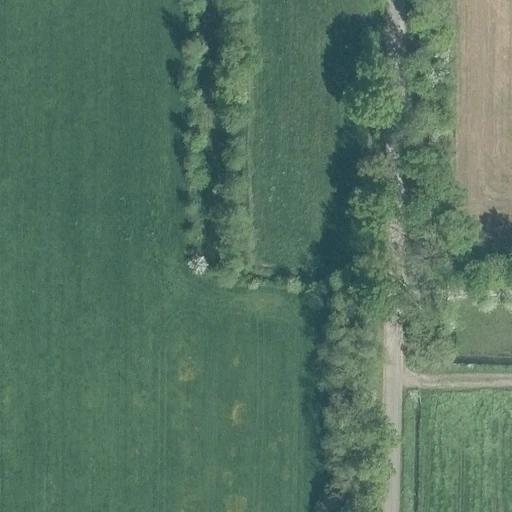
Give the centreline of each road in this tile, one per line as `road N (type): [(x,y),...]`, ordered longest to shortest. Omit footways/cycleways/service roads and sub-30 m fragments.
road 1 (unclassified): [(388,511),(396,0)]
road 2 (track): [(511,381),(391,383)]
